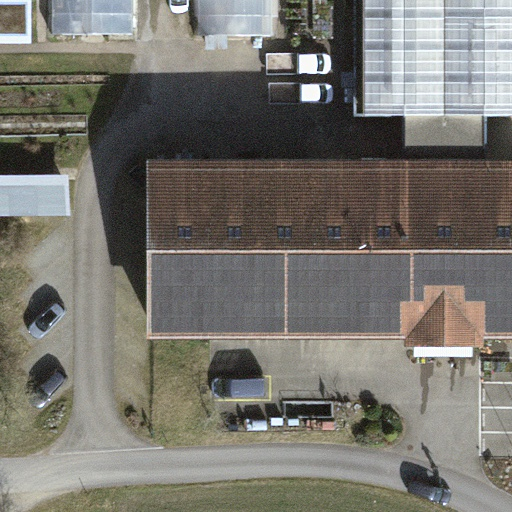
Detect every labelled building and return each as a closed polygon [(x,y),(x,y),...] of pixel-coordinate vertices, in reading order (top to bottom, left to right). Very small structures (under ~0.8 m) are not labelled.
[(50,0),(51,34),(134,34),(133,0),(50,0)] [(194,0),(195,37),(277,36),(277,0),(194,0)] [(511,0),(355,0),(355,116),(403,116),(488,116),(511,115),(511,0)] [(403,116),(403,166),(488,166),(488,116),(403,116)] [(403,166),(155,166),(155,332),(511,332),(511,166),(488,166),(403,166)]
